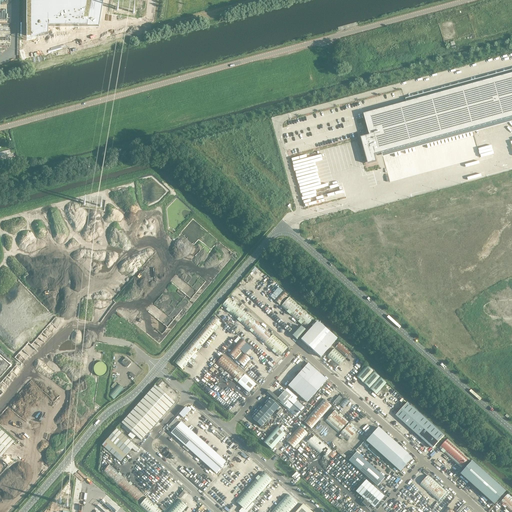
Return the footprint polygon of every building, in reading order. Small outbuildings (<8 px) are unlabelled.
[(102,0),(35,0),(36,38),(93,38),(102,0)] [(363,137),(362,138),(367,157),(369,162),(376,160),(375,155),(511,117),(511,74),(364,114),(369,135),(369,136),(369,137),(363,138),(363,137)] [(305,328),(314,319),(289,297),(283,291),(275,285),(265,295),(273,302),(274,301),(305,328)] [(221,305),(279,357),(287,347),(272,334),(271,335),(228,297),(221,305)] [(213,317),(174,362),(182,370),(192,358),(194,360),(197,357),(195,355),(221,324),(213,317)] [(315,325),(301,340),(308,347),(308,349),(310,351),(312,351),(312,350),(320,357),(336,339),(316,321),(313,323),(315,325)] [(305,331),(301,327),(292,336),(297,340),(305,331)] [(244,367),(251,360),(243,352),(249,346),(240,338),(227,352),(244,367)] [(351,352),(340,342),(327,357),(338,367),(346,359),(345,359),(351,352)] [(3,353),(1,356),(10,364),(12,361),(3,353)] [(216,364),(248,393),(256,385),(223,355),(216,364)] [(131,363),(126,358),(121,363),(127,368),(131,363)] [(105,362),(96,363),(96,374),(106,373),(105,362)] [(307,402),(325,381),(326,380),(308,363),(299,373),(297,371),(295,374),(297,376),(288,386),(297,393),(307,402)] [(366,365),(355,376),(376,395),(386,384),(366,365)] [(108,394),(114,399),(123,389),(118,384),(108,394)] [(155,386),(122,423),(141,440),(174,403),(155,386)] [(285,391),(277,399),(289,410),(297,401),(285,391)] [(339,405),(344,408),(350,400),(345,397),(339,405)] [(270,399),(253,419),(261,427),(279,407),(270,399)] [(331,406),(323,399),(303,422),(311,429),(331,406)] [(407,403),(396,416),(433,449),(444,436),(407,403)] [(186,407),(179,415),(183,418),(190,410),(186,407)] [(358,430),(335,410),(325,421),(348,441),(358,430)] [(181,422),(170,433),(216,473),(226,462),(181,422)] [(307,433),(299,426),(286,441),(294,449),(307,433)] [(277,427),(263,443),(272,450),(285,435),(277,427)] [(366,441),(400,472),(412,458),(378,427),(366,441)] [(0,457),(14,442),(0,429),(0,457)] [(116,429),(101,445),(120,462),(132,448),(136,452),(138,449),(116,429)] [(332,451),(313,434),(306,443),(325,459),(332,451)] [(470,459),(448,439),(439,449),(461,468),(470,459)] [(154,446),(160,451),(165,446),(159,440),(154,446)] [(384,478),(371,466),(356,453),(349,461),(377,486),(384,478)] [(502,488),(470,459),(459,472),(460,474),(465,478),(490,501),(502,488)] [(102,473),(136,502),(143,494),(110,464),(102,473)] [(262,472),(235,502),(245,510),(272,480),(262,472)] [(428,475),(420,485),(438,502),(447,492),(428,475)] [(361,498),(360,502),(367,508),(370,504),(374,508),(384,497),(366,480),(356,491),(362,497),(361,498)] [(287,494),(270,511),(291,511),(298,504),(287,494)] [(511,511),(511,497),(508,494),(500,503),(509,511),(511,511)] [(160,511),(162,511),(147,497),(139,505),(146,511),(160,511)] [(181,511),(187,506),(179,499),(167,511),(181,511)]
